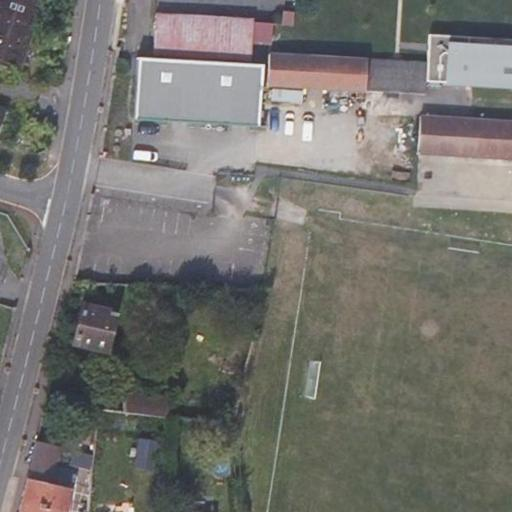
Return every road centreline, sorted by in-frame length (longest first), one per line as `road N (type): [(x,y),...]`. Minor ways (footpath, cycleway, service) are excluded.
road 1 (unknown): [(72,160),(180,180),(245,144),(359,135)]
road 2 (tertiary): [(0,467),(64,206)]
road 3 (tertiary): [(64,206),(99,0)]
